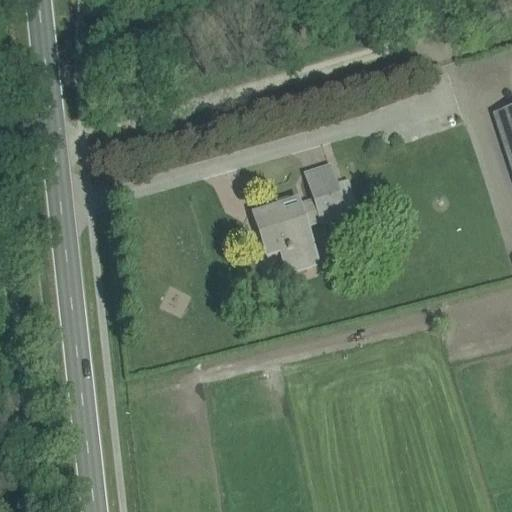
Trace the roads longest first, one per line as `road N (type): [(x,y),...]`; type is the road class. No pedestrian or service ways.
road 1 (primary): [(93,511),(38,0)]
road 2 (track): [(54,149),(511,11)]
